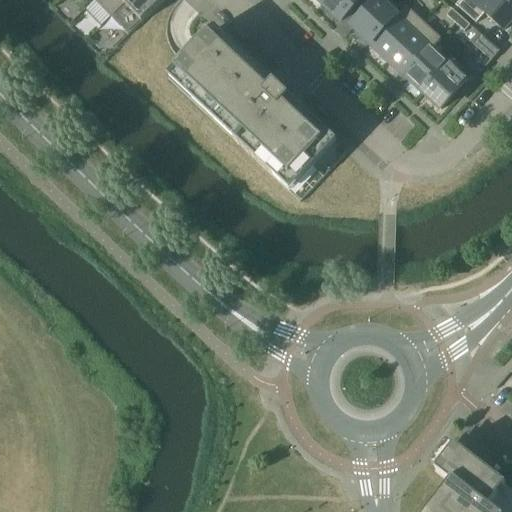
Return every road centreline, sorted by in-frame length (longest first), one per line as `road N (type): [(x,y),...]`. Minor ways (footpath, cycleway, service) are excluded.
road 1 (tertiary): [(322,362),(222,305),(0,95)]
road 2 (residential): [(511,88),(450,159),(398,162),(227,0)]
road 3 (tertiary): [(511,287),(483,318),(410,361)]
